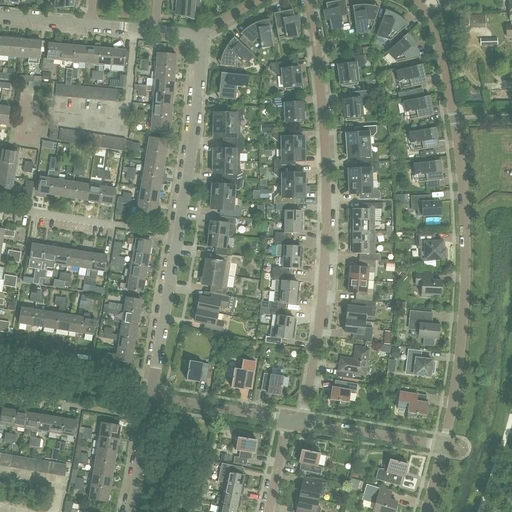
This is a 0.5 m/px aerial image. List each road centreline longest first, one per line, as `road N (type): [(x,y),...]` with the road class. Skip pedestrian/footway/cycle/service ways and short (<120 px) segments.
road 1 (residential): [(302,423),(324,261),(326,153),(308,0)]
road 2 (residential): [(453,118),(465,253),(443,445)]
road 3 (residential): [(175,234),(201,33)]
road 4 (residential): [(0,207),(175,234)]
road 5 (residential): [(0,394),(146,418)]
road 6 (residential): [(154,374),(9,350)]
road 7 (residential): [(443,445),(302,423)]
road 8 (residential): [(154,374),(175,234)]
road 9 (residential): [(288,420),(149,397)]
road 10 (residential): [(453,118),(438,42),(412,0)]
